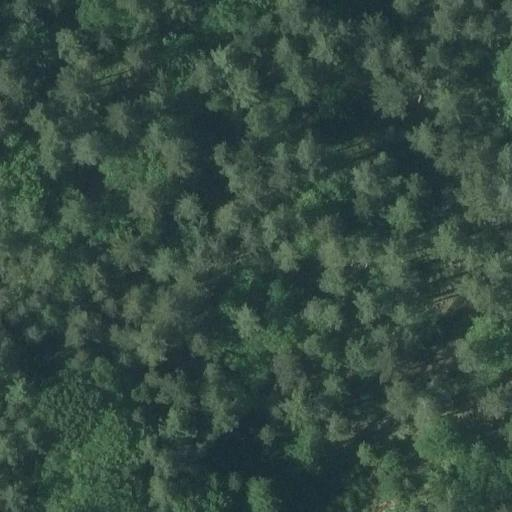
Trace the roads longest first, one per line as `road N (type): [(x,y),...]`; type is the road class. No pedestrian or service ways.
road 1 (track): [(366,428),(0,280)]
road 2 (track): [(511,217),(366,428)]
road 3 (track): [(511,488),(366,428)]
